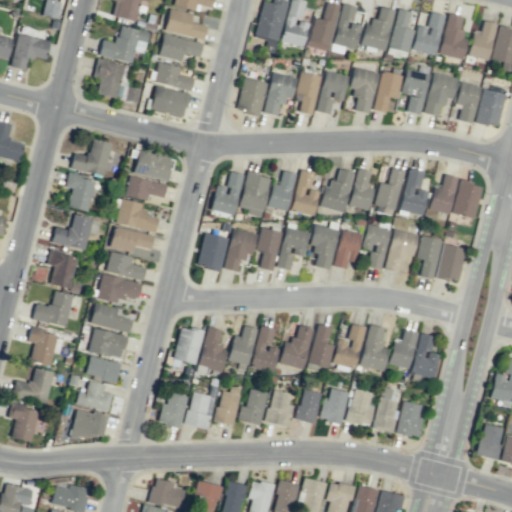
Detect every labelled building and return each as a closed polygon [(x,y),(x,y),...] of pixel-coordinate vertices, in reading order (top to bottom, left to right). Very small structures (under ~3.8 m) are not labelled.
[(42,0),(39,14),(53,18),(58,1),(52,0),(42,0)] [(210,0),(171,0),(170,4),(192,10),(194,4),(209,8),(210,0)] [(260,0),(251,36),(265,39),(262,50),(272,53),(284,0),(269,0),(269,2),(260,0)] [(300,1),(295,0),(286,0),(278,41),(301,46),(306,22),(296,20),(300,1)] [(312,17),(305,45),(325,50),(336,5),(323,2),(319,19),(312,17)] [(352,49),(358,24),(349,23),(353,6),(339,3),(328,50),(340,53),(342,46),(352,49)] [(391,10),(377,7),(375,19),(365,16),(359,44),(382,50),(391,10)] [(190,13),(167,8),(162,31),(201,38),(204,25),(188,22),(190,13)] [(406,51),(410,29),(405,28),(407,11),(393,8),(387,48),(406,51)] [(414,25),(409,49),(432,55),(441,14),(428,11),(424,27),(414,25)] [(460,17),(445,13),(435,53),(458,59),(465,31),(457,29),(460,17)] [(465,55),(484,60),(494,23),(480,20),(477,35),(470,33),(465,55)] [(146,31),(117,25),(113,42),(99,39),(96,55),(129,62),(132,50),(142,52),(146,31)] [(488,59),(498,61),(496,68),(509,71),(511,53),(511,29),(494,26),(488,59)] [(22,69),(25,56),(43,59),(46,39),(13,34),(8,66),(22,69)] [(200,42),(160,34),(155,55),(178,60),(180,53),(197,56),(200,42)] [(9,38),(0,35),(0,57),(4,59),(9,38)] [(121,65),(93,58),(89,76),(97,78),(93,92),(113,97),(121,65)] [(151,82),(188,89),(191,77),(176,74),(178,66),(155,62),(151,82)] [(366,113),(375,72),(351,67),(346,88),(354,90),(349,109),(366,113)] [(403,110),(417,114),(427,74),(403,68),(398,92),(407,95),(403,110)] [(309,114),(318,73),(298,69),(292,94),(299,96),(296,111),(309,114)] [(330,98),(340,100),(345,74),(321,70),(314,111),(327,113),(330,98)] [(371,110),(383,112),(386,96),(395,98),(399,74),(378,71),(371,110)] [(292,76),(269,72),(260,112),(274,115),(276,103),(285,105),(292,76)] [(453,77),(430,72),(420,112),(435,116),(438,104),(446,106),(453,77)] [(234,112),(258,114),(262,81),(238,78),(234,112)] [(459,105),(455,120),(468,123),(478,86),(458,81),(452,103),(459,105)] [(181,115),(185,91),(152,86),(148,110),(181,115)] [(134,102),(136,89),(124,87),(122,100),(134,102)] [(494,127),(502,94),(480,88),(471,121),(494,127)] [(9,123),(0,120),(0,157),(16,161),(21,143),(5,139),(9,123)] [(102,175),(108,142),(88,138),(85,155),(70,152),(67,168),(102,175)] [(171,158),(136,149),(130,172),(165,181),(171,158)] [(340,212),(350,172),(334,167),(329,187),(321,185),(316,205),(340,212)] [(421,171),(406,167),(396,209),(419,215),(425,191),(417,189),(421,171)] [(345,204),(365,210),(370,188),(364,186),(368,172),(354,168),(345,204)] [(399,169),(387,168),(385,183),(375,182),(371,206),(394,209),(399,169)] [(287,210),(310,215),(316,191),(307,189),(310,172),(297,169),(287,210)] [(293,173),(279,170),(275,185),(269,183),(264,205),(283,210),(293,173)] [(230,214),(240,174),(226,171),(222,187),(213,185),(207,209),(230,214)] [(236,206),(244,208),(243,213),(258,216),(267,176),(244,171),(236,206)] [(85,211),(92,179),(65,172),(62,186),(69,188),(65,206),(85,211)] [(425,208),(445,213),(454,177),(441,174),(437,188),(431,187),(425,208)] [(143,200),(145,193),(160,197),(163,184),(126,175),(121,194),(143,200)] [(448,213),(471,218),(478,185),(456,180),(448,213)] [(155,217),(140,214),(142,203),(118,198),(112,223),(152,231),(155,217)] [(82,249),(86,229),(94,231),(96,220),(69,214),(66,229),(51,226),(48,242),(82,249)] [(310,265),(326,269),(335,229),(311,224),(306,244),(314,246),(310,265)] [(377,269),(387,229),(366,224),(356,264),(377,269)] [(131,244),(147,248),(151,236),(112,225),(106,246),(129,252),(131,244)] [(278,231),(258,226),(252,249),(259,251),(255,267),(269,270),(278,231)] [(286,270),(290,254),(300,256),(305,231),(282,226),(273,266),(286,270)] [(253,233),(228,228),(220,268),(236,271),(240,252),(249,254),(253,233)] [(358,233),(338,228),(329,265),(342,269),(345,260),(351,262),(358,233)] [(413,233),(389,229),(382,269),(395,271),(398,260),(407,262),(413,233)] [(225,238),(202,232),(192,265),(216,271),(225,238)] [(439,239),(418,235),(413,258),(420,259),(416,276),(429,279),(439,239)] [(463,248),(440,243),(432,276),(455,281),(463,248)] [(66,288),(74,256),(46,249),(43,263),(51,265),(46,283),(66,288)] [(102,270),(139,280),(142,267),(128,263),(129,257),(108,251),(102,270)] [(134,299),(138,283),(99,273),(93,297),(114,303),(116,294),(134,299)] [(69,294),(51,290),(48,306),(32,303),(29,319),(63,325),(69,294)] [(113,315),(115,307),(91,302),(86,323),(126,332),(129,319),(113,315)] [(281,341),(275,362),(300,368),(310,328),(294,324),(289,343),(281,341)] [(331,345),(324,343),(328,327),(314,324),(305,362),(325,367),(331,345)] [(361,326),(349,324),(345,342),(334,340),(329,363),(353,368),(361,326)] [(382,328),(366,324),(356,364),(380,370),(386,348),(378,346),(382,328)] [(200,331),(177,325),(170,358),(193,364),(200,331)] [(253,328),(240,325),(238,336),(231,335),(226,360),(236,362),(235,368),(244,370),(253,328)] [(269,328),(256,325),(248,367),(271,372),(275,348),(265,346),(269,328)] [(55,333),(28,326),(24,340),(31,342),(27,360),(47,365),(55,333)] [(195,365),(219,371),(224,350),(216,348),(221,330),(204,326),(195,365)] [(118,358),(124,336),(90,328),(85,350),(118,358)] [(414,332),(401,328),(397,342),(391,340),(385,363),(405,368),(414,332)] [(407,373),(430,378),(436,354),(427,352),(431,336),(417,333),(407,373)] [(82,375),(113,381),(117,362),(86,356),(82,375)] [(491,373),(486,397),(510,402),(511,393),(511,358),(505,357),(502,373),(504,373),(504,375),(491,373)] [(43,403),(50,371),(30,367),(27,383),(13,380),(9,396),(43,403)] [(75,391),(73,403),(106,411),(110,393),(100,391),(101,384),(85,380),(83,393),(75,391)] [(238,387),(228,385),(227,391),(217,390),(212,421),(231,424),(238,387)] [(371,428),(387,431),(395,390),(379,386),(371,428)] [(318,393),(300,387),(292,418),(310,423),(318,393)] [(346,392),(328,387),(325,399),(321,398),(316,418),(338,424),(346,392)] [(264,392),(247,388),(243,406),(238,405),(234,419),(256,425),(264,392)] [(344,421),(367,425),(371,405),(367,405),(369,392),(351,388),(344,421)] [(288,392),(269,389),(263,422),(286,426),(290,404),(286,403),(288,392)] [(154,419),(162,422),(162,424),(176,428),(184,396),(166,391),(163,404),(159,403),(154,419)] [(181,424),(204,429),(207,415),(203,414),(207,395),(188,391),(181,424)] [(418,404),(400,400),(392,432),(414,438),(419,418),(415,417),(418,404)] [(28,441),(36,409),(7,402),(4,416),(12,418),(7,436),(28,441)] [(99,439),(104,415),(74,408),(68,432),(99,439)] [(472,454),(493,459),(500,428),(480,423),(472,454)] [(497,461),(511,463),(511,438),(501,437),(497,461)] [(315,511),(322,482),(301,477),(294,509),(303,511),(315,511)] [(171,487),(172,481),(149,478),(146,503),(179,507),(181,489),(171,487)] [(264,511),(270,484),(248,479),(244,497),(248,498),(245,511),(264,511)] [(210,511),(217,486),(194,480),(189,499),(197,501),(193,511),(210,511)] [(270,511),(289,511),(293,482),(275,480),(270,511)] [(343,511),(349,485),(327,480),(322,499),(326,500),(323,511),(343,511)] [(218,511),(237,511),(242,484),(224,481),(219,511),(218,511)] [(29,488),(1,483),(0,486),(0,511),(14,511),(16,503),(26,505),(29,488)] [(52,485),(47,503),(79,511),(85,488),(65,483),(64,488),(52,485)] [(369,511),(373,488),(353,485),(348,511),(369,511)] [(391,511),(392,508),(397,509),(400,495),(378,490),(372,511),(391,511)] [(137,511),(163,511),(164,509),(140,503),(137,511)]
